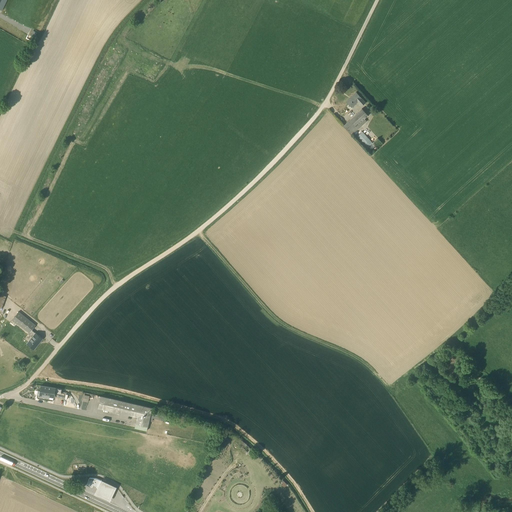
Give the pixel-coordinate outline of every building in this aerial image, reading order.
[(38,30),(50,0),(15,0),(8,18),(38,30)] [(365,103),(359,96),(356,92),(346,101),(351,108),(357,102),(361,107),(365,103)] [(351,135),(367,121),(364,119),(368,116),(362,109),(343,125),(351,135)] [(362,132),(356,136),(367,148),(372,143),(362,132)] [(35,325),(19,311),(12,319),(18,324),(19,323),(29,332),(28,333),(32,337),(27,343),(34,349),(43,339),(32,330),(35,325)] [(41,386),(40,389),(34,388),(33,394),(42,395),(42,397),(49,398),(49,396),(54,397),(56,388),(41,386)] [(152,408),(125,402),(101,396),(98,408),(137,417),(136,424),(148,426),(150,416),(166,420),(168,414),(152,410),(152,408)] [(239,440),(235,445),(243,452),(248,447),(239,440)] [(99,488),(102,481),(100,480),(96,478),(90,478),(86,485),(92,487),(93,485),(97,487),(99,488)] [(99,488),(97,487),(94,494),(110,501),(116,487),(101,480),(100,480),(102,481),(99,488)] [(279,485),(284,489),(288,485),(284,480),(279,485)]
